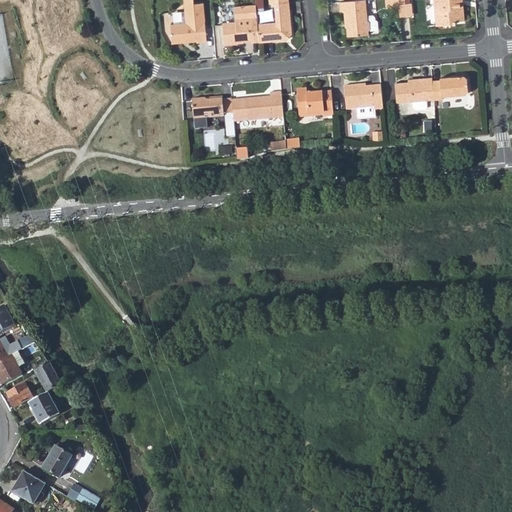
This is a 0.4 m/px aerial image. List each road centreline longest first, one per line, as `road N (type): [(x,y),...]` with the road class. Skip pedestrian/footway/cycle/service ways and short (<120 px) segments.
road 1 (tertiary): [(0,220),(505,171)]
road 2 (residential): [(97,0),(109,32),(154,70),(201,75),(318,64)]
road 3 (residential): [(318,64),(494,48)]
road 4 (residential): [(494,48),(505,171)]
